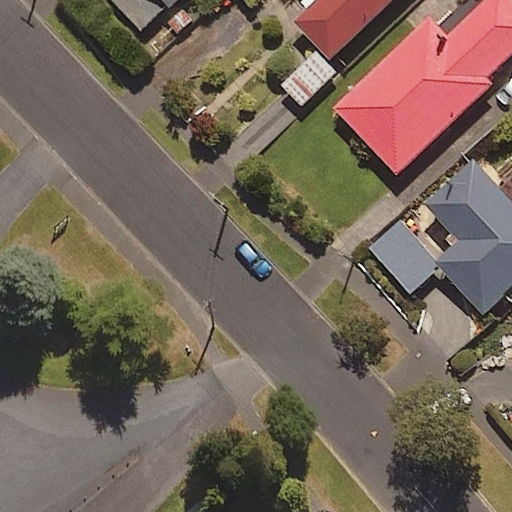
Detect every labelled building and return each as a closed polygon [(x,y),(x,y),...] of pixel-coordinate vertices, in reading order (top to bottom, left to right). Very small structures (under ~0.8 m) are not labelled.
[(175,8),(167,0),(114,0),(146,34),(175,8)] [(325,0),(327,2),(303,25),(337,60),(399,0),(325,0)] [(511,62),(511,0),(498,0),(455,41),(436,22),(342,110),(404,175),(500,85),(494,79),(511,62)] [(342,73),(323,53),(287,86),(306,106),(342,73)] [(511,196),(481,162),(433,205),(467,242),(442,264),(489,315),(511,294),(511,196)] [(444,268),(406,224),(376,250),(414,294),(444,268)]
